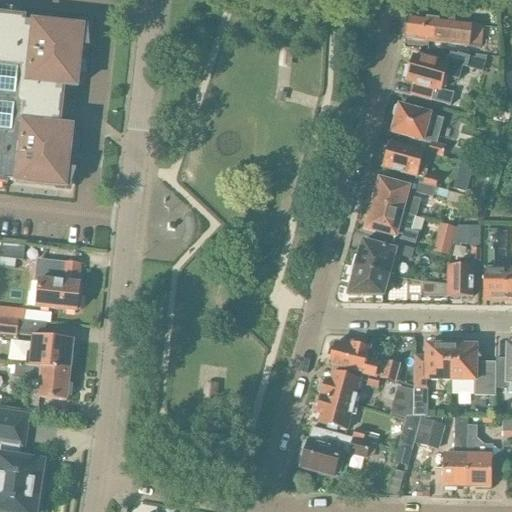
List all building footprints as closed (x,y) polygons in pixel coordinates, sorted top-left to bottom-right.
[(0,185),(7,186),(7,183),(57,188),(66,189),(70,156),(70,154),(72,132),(73,130),(73,129),(62,128),(46,126),(50,86),(66,88),(77,89),(77,87),(80,62),(80,59),(84,29),(74,28),(24,23),(25,20),(0,16),(0,185)] [(404,40),(424,42),(469,48),(469,45),(481,46),(483,28),(472,26),(472,24),(407,16),(404,40)] [(476,57),(475,60),(458,55),(456,62),(449,60),(447,66),(413,56),(410,65),(406,82),(414,85),(410,96),(451,107),(454,94),(441,91),(445,76),(458,80),(462,69),(472,70),(473,69),(484,72),(487,58),(476,57)] [(392,134),(409,139),(407,148),(423,153),(423,154),(443,159),(447,147),(437,144),(444,121),(429,117),(430,115),(399,107),(396,109),(393,117),(396,121),(392,134)] [(417,178),(416,184),(436,190),(439,180),(426,176),(428,172),(419,169),(423,154),(423,153),(407,148),(390,144),(383,169),(417,178)] [(436,190),(416,184),(410,182),(408,189),(380,181),(373,206),(417,218),(421,201),(415,199),(417,194),(434,199),(436,190)] [(459,187),(457,195),(466,197),(468,190),(459,187)] [(471,203),(467,220),(483,224),(487,207),(471,203)] [(373,206),(366,230),(386,235),(395,238),(394,240),(415,246),(419,234),(412,232),(412,231),(415,218),(416,218),(417,218),(373,206)] [(440,225),(433,254),(448,258),(456,229),(440,225)] [(480,263),(480,250),(481,228),(468,227),(467,247),(472,250),(472,263),(480,263)] [(485,299),(506,300),(507,271),(493,270),(493,247),(497,247),(497,232),(485,232),(484,301),(485,301),(485,299)] [(363,242),(355,269),(389,278),(393,262),(399,264),(400,259),(413,261),(415,250),(413,250),(393,244),(392,250),(363,242)] [(1,245),(0,256),(0,268),(15,270),(16,261),(24,262),(25,247),(1,245)] [(38,309),(57,311),(77,313),(80,285),(79,285),(81,265),(66,263),(65,279),(57,278),(56,283),(53,282),(55,265),(43,264),(41,281),(38,309)] [(384,297),(389,278),(355,269),(348,297),(384,297)] [(448,271),(448,287),(448,298),(472,299),(472,272),(448,271)] [(448,287),(423,283),(423,298),(448,298),(448,287)] [(0,336),(18,338),(20,321),(0,319),(0,336)] [(33,336),(30,367),(70,371),(74,341),(33,336)] [(335,344),(329,367),(348,372),(370,378),(389,383),(390,383),(393,384),(395,384),(400,366),(386,363),(384,368),(366,363),(370,349),(352,345),(351,349),(335,344)] [(414,383),(413,391),(428,391),(429,391),(429,383),(451,383),(452,347),(427,346),(426,356),(426,358),(414,358),(414,372),(414,378),(414,383)] [(452,347),(451,383),(476,383),(476,397),(489,398),(495,398),(496,390),(496,366),(476,366),(477,347),(452,347)] [(496,366),(496,390),(508,390),(508,395),(511,394),(511,347),(508,348),(508,360),(496,359),(496,366)] [(67,402),(70,371),(30,367),(16,366),(14,379),(40,382),(38,399),(67,402)] [(321,397),(354,406),(361,381),(333,373),(331,382),(325,380),(321,397)] [(368,386),(388,391),(390,383),(370,378),(368,386)] [(398,387),(390,416),(405,420),(406,418),(413,418),(413,391),(398,387)] [(319,424),(338,430),(347,432),(354,406),(321,397),(316,414),(321,416),(319,424)] [(0,511),(33,511),(41,465),(18,462),(19,451),(20,446),(21,446),(25,419),(0,414),(0,511)] [(413,445),(419,422),(420,418),(413,418),(406,418),(405,420),(398,447),(411,451),(413,445)] [(442,488),(467,489),(468,447),(468,441),(469,419),(455,419),(454,456),(443,456),(442,488)] [(473,420),(469,419),(468,441),(476,441),(477,428),(475,428),(473,420)] [(511,419),(503,420),(502,438),(511,438),(511,419)] [(445,428),(419,422),(413,445),(438,452),(445,428)] [(353,441),(332,435),(312,430),(309,443),(308,442),(300,468),(335,478),(342,452),(349,454),(349,455),(367,460),(371,446),(353,441)] [(353,441),(371,446),(372,444),(378,446),(380,437),(356,430),(353,441)] [(468,447),(467,489),(492,489),(492,457),(493,447),(468,447)]
